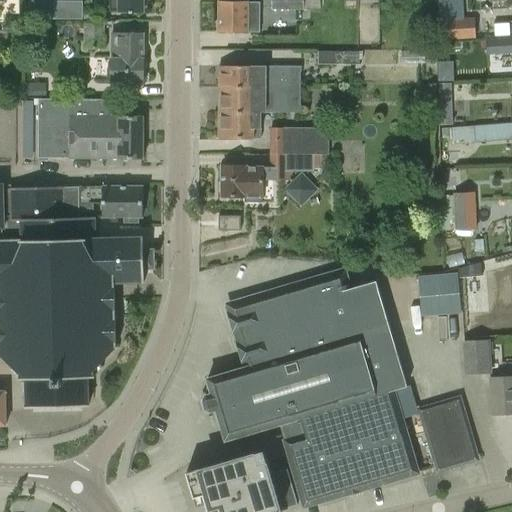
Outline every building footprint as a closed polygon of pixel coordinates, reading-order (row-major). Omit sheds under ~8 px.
[(30,0),(30,18),(54,18),(54,0),(30,0)] [(109,0),(109,12),(119,12),(144,11),(144,8),(145,7),(145,2),(144,1),(143,0),(109,0)] [(271,0),(271,10),(304,10),(304,9),(319,9),(318,0),(271,0)] [(447,12),(451,7),(451,0),(438,0),(439,13),(447,12)] [(247,33),(247,32),(259,32),(260,3),(247,2),(247,1),(219,1),(219,32),(247,33)] [(83,6),(83,19),(105,19),(105,6),(83,6)] [(475,38),(474,19),(439,21),(440,39),(475,38)] [(21,46),(21,22),(3,22),(3,46),(21,46)] [(105,23),(77,23),(76,37),(83,37),(84,49),(104,49),(105,23)] [(504,24),(492,24),(493,36),(505,36),(504,24)] [(144,84),(144,81),(145,79),(146,73),(144,72),(144,46),(146,45),(146,36),(144,35),(144,33),(119,33),(119,49),(113,49),(112,69),(109,69),(109,81),(112,81),(112,83),(144,84)] [(485,42),(477,42),(478,56),(511,53),(511,37),(485,39),(485,42)] [(357,52),(318,52),(318,64),(357,65),(357,52)] [(220,102),(300,102),(300,66),(220,66),(220,102)] [(7,82),(11,95),(22,92),(19,79),(7,82)] [(25,84),(25,97),(45,97),(45,84),(25,84)] [(37,101),(38,160),(143,159),(142,117),(110,118),(110,100),(37,101)] [(438,101),(439,124),(453,124),(452,101),(438,101)] [(300,102),(220,102),(220,138),(262,138),(262,112),(300,112),(300,102)] [(474,127),(475,143),(483,143),(494,134),(494,126),(474,127)] [(272,129),(272,154),(314,154),(314,169),(325,169),(326,166),(334,166),(334,155),(330,155),(330,129),(272,129)] [(314,154),(272,154),(272,168),(245,168),(245,167),(222,167),(222,179),(219,179),(219,192),(222,192),(222,197),(245,197),(245,204),(262,204),(262,180),(293,180),(293,171),(313,171),(313,169),(314,169),(314,154)] [(320,190),(303,174),(286,191),(303,208),(320,190)] [(0,355),(19,373),(19,379),(25,379),(26,408),(88,406),(87,378),(93,377),(93,372),(116,348),(115,283),(144,282),(143,237),(95,238),(95,215),(94,215),(94,216),(79,217),(79,203),(103,203),(103,217),(123,217),(123,223),(138,223),(138,217),(143,217),(143,187),(79,187),(63,188),(38,188),(3,189),(3,185),(0,184),(0,228),(3,228),(3,232),(21,232),(21,240),(0,240),(0,355)] [(474,229),(476,228),(474,193),(456,195),(453,195),(454,204),(455,229),(474,229)] [(218,216),(218,231),(240,231),(241,217),(218,216)] [(458,273),(418,276),(421,317),(461,314),(458,273)] [(205,396),(203,401),(205,409),(210,412),(216,410),(225,440),(282,423),(300,418),(305,436),(287,442),(305,504),(419,471),(395,390),(407,386),(376,281),(346,290),(341,275),(227,308),(244,368),(207,379),(211,394),(205,396)] [(463,375),(491,374),(490,340),(462,341),(463,375)] [(511,375),(489,377),(490,416),(511,414),(511,375)] [(435,465),(476,453),(460,396),(419,408),(435,465)] [(264,450),(186,473),(194,498),(203,495),(207,511),(280,511),(279,510),(297,505),(287,469),(271,474),(264,450)]
